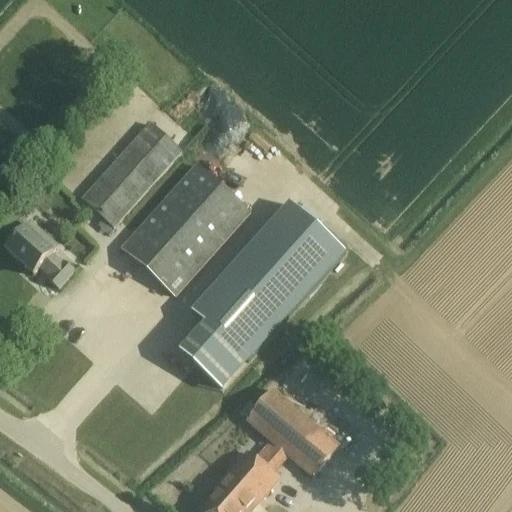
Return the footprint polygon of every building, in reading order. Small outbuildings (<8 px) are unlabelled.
[(182,154),(150,126),(82,202),(114,230),(182,154)] [(251,216),(196,166),(121,251),(175,300),(251,216)] [(193,316),(249,365),(346,256),(291,207),(193,316)] [(37,242),(26,232),(7,254),(34,278),(44,266),(54,275),(48,282),(59,291),(74,275),(63,265),(62,266),(52,257),(59,250),(42,235),(37,242)] [(339,449),(274,394),(247,425),(313,480),(339,449)] [(254,511),(280,482),(248,455),(215,493),(217,496),(203,511),(254,511)]
